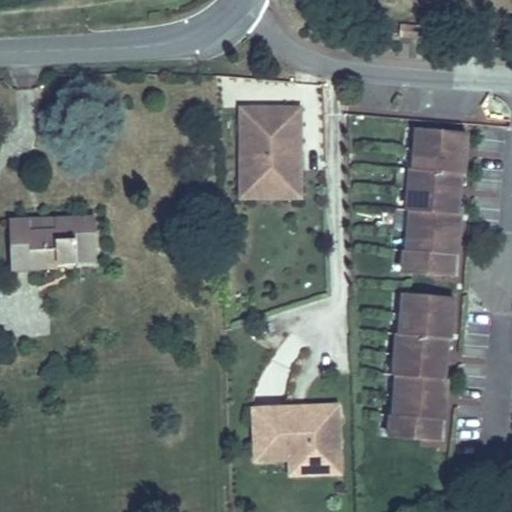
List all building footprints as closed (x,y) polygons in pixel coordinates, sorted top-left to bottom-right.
[(302,107),(242,107),(241,197),(302,199),(302,107)] [(461,134),(413,131),(411,172),(408,171),(405,213),(408,213),(406,253),(403,253),(402,275),(449,279),(450,257),(453,258),(456,216),(453,215),(456,175),(459,176),(461,134)] [(84,237),(100,237),(98,210),(55,214),(56,230),(33,231),(32,217),(10,217),(14,269),(50,266),(49,258),(85,255),(84,237)] [(101,254),(100,237),(84,237),(85,255),(101,254)] [(451,299),(403,296),(400,336),(397,336),(394,378),(397,378),(394,418),(391,418),(390,440),(438,443),(439,422),(442,422),(445,381),(442,380),(445,340),(448,341),(451,299)] [(340,404),(253,406),(255,462),(290,461),(291,476),(342,475),(340,404)]
